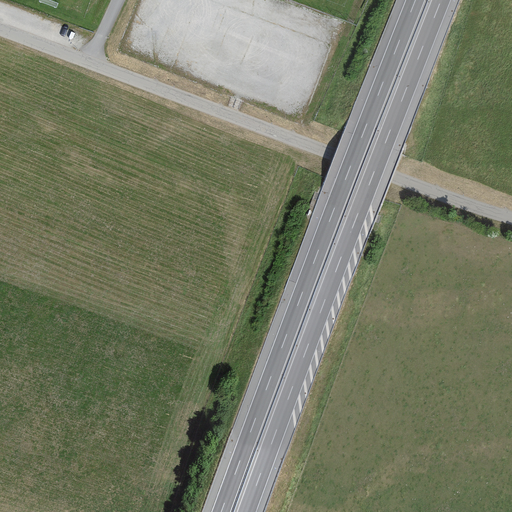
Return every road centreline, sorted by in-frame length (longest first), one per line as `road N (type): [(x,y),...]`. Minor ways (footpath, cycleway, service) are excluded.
road 1 (motorway): [(415,0),(220,511)]
road 2 (motorway): [(245,511),(440,0)]
road 3 (unclassified): [(0,30),(511,217)]
